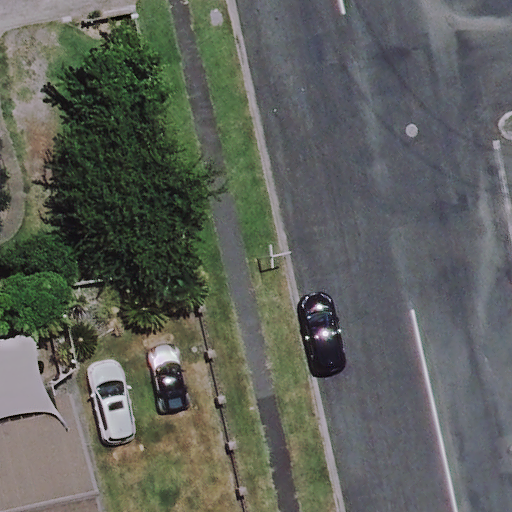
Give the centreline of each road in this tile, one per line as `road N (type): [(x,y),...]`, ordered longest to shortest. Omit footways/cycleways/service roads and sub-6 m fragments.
road 1 (residential): [(375,162),(450,511)]
road 2 (residential): [(341,0),(375,162)]
road 3 (residential): [(375,162),(511,142)]
